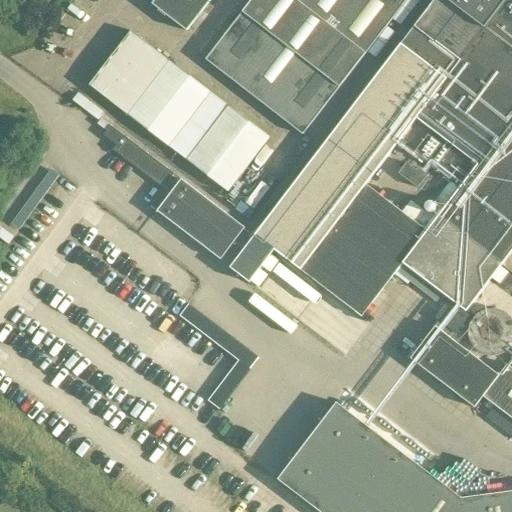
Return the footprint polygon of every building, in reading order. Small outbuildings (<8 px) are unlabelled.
[(155,0),(151,5),(186,32),(211,0),(155,0)] [(252,0),(206,61),(302,136),(406,0),(252,0)] [(511,0),(505,0),(483,30),(444,0),(434,0),(255,235),(231,267),(250,282),(274,250),(362,317),(403,263),(466,312),(511,251),(511,0)] [(210,93),(131,31),(89,86),(168,148),(210,93)] [(186,160),(228,193),(270,138),(228,106),(186,160)] [(110,127),(103,137),(117,147),(113,152),(163,190),(174,176),(110,127)] [(238,238),(174,189),(150,221),(214,270),(238,238)] [(207,400),(221,409),(259,354),(188,304),(179,317),(237,358),(207,400)] [(502,312),(500,311),(498,310),(495,309),(492,309),(489,309),(486,310),(483,311),(480,312),(478,313),(476,315),(474,317),(472,320),(470,322),(469,325),(468,328),(468,331),(468,334),(468,337),(469,339),(470,342),(471,345),(472,347),(474,350),(477,352),(479,353),(482,355),(484,356),(487,356),(490,357),(493,357),(495,356),(498,356),(500,355),(502,355),(504,354),(506,352),(507,351),(509,349),(510,348),(511,346),(511,345),(511,320),(511,319),(509,317),(508,315),(506,314),(504,313),(502,312)] [(428,336),(403,368),(467,417),(478,401),(511,427),(511,376),(502,369),(491,384),(428,336)] [(511,511),(511,496),(459,504),(334,408),(275,485),(309,511),(511,511)]
